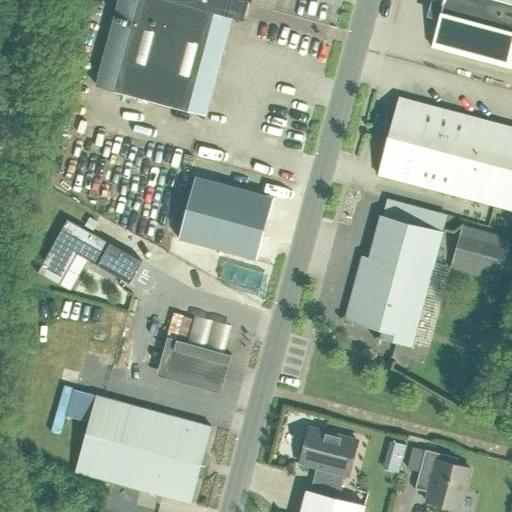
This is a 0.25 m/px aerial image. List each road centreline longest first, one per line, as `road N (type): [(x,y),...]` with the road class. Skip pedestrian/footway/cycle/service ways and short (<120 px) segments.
road 1 (unclassified): [(368,0),(229,511)]
road 2 (track): [(26,0),(0,132)]
